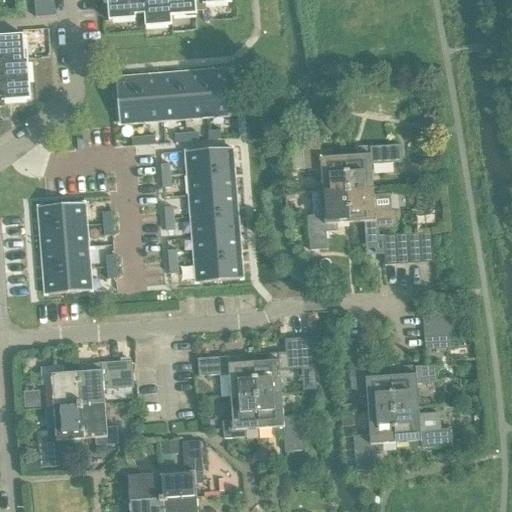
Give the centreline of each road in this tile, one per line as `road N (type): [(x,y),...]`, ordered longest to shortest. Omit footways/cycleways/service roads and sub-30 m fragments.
road 1 (residential): [(0,150),(72,97),(68,0)]
road 2 (residential): [(14,511),(0,330)]
road 3 (residential): [(0,330),(161,321)]
road 4 (residential): [(161,321),(287,314),(316,304)]
